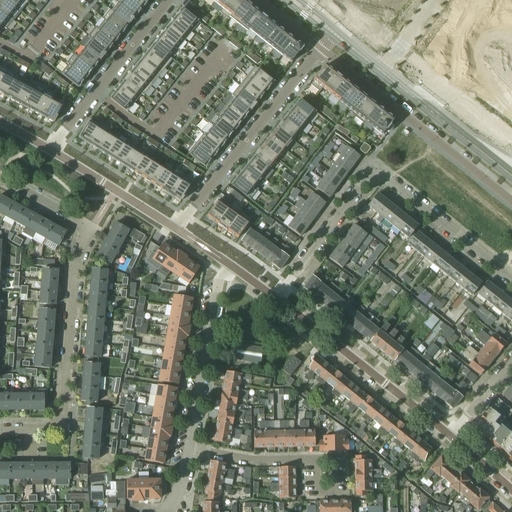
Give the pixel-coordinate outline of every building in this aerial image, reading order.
[(21,11),(6,0),(0,0),(0,9),(14,20),(21,11)] [(28,2),(24,0),(6,0),(21,11),(28,2)] [(143,7),(133,0),(121,0),(119,3),(136,16),(137,16),(140,13),(139,12),(143,7)] [(185,0),(182,4),(187,8),(191,4),(186,0),(185,0)] [(219,12),(220,13),(229,0),(215,0),(214,2),(222,9),(219,12)] [(229,0),(220,13),(228,19),(243,1),(242,0),(229,0)] [(351,0),(345,9),(387,39),(415,0),(351,0)] [(243,1),(228,19),(228,20),(230,18),(238,24),(252,7),(243,1)] [(136,16),(119,3),(112,11),(110,9),(110,10),(128,25),(136,16)] [(246,31),(260,14),(252,7),(238,24),(246,31)] [(14,20),(0,9),(0,23),(6,29),(14,20)] [(182,9),(175,18),(192,32),(196,26),(199,22),(198,21),(182,9)] [(128,25),(110,10),(103,19),(121,34),(128,25)] [(32,21),(36,16),(32,12),(28,17),(32,21)] [(256,36),(268,21),(260,14),(246,31),(247,31),(248,29),(256,36)] [(169,23),(167,26),(168,27),(185,41),(186,40),(192,32),(175,18),(171,23),(170,22),(169,23)] [(121,34),(103,19),(102,19),(104,21),(98,29),(96,27),(96,28),(114,43),(121,34)] [(25,29),(29,24),(25,21),(21,26),(25,29)] [(277,27),(268,21),(256,36),(265,43),(277,27)] [(168,27),(160,36),(175,48),(185,41),(168,27)] [(277,27),(265,43),(273,49),(285,34),(277,27)] [(110,48),(114,43),(96,28),(89,37),(107,51),(108,52),(111,48),(110,48)] [(13,36),(17,39),(22,33),(18,30),(13,36)] [(78,34),(74,31),(69,36),(74,40),(78,34)] [(285,34),(273,49),(282,56),(294,41),(285,34)] [(13,36),(8,42),(11,44),(13,45),(17,39),(13,36)] [(160,36),(153,45),(172,60),(173,59),(169,56),(170,55),(175,48),(160,36)] [(90,38),(83,47),(100,60),(107,51),(89,37),(88,37),(90,38)] [(229,42),(234,46),(237,43),(238,42),(233,38),(229,42)] [(294,41),(282,56),(291,63),(303,48),(294,41)] [(149,50),(146,54),(165,69),(172,60),(153,45),(149,50)] [(93,69),(100,60),(83,47),(85,49),(78,57),(74,54),(93,69)] [(86,78),(93,69),(74,54),(67,63),(86,78)] [(146,54),(139,63),(158,78),(165,69),(146,54)] [(254,56),(251,60),(256,64),(259,60),(255,56),(254,56)] [(136,67),(132,72),(151,87),(158,78),(139,63),(138,62),(136,65),(135,66),(136,67)] [(86,78),(67,63),(68,65),(61,74),(78,87),(79,87),(80,88),(83,84),(82,83),(86,78)] [(310,85),(319,92),(334,73),(325,66),(310,85)] [(52,71),(47,67),(44,71),(43,72),(48,76),(52,71)] [(255,67),(247,77),(265,92),(270,86),(270,87),(271,87),(272,85),(274,84),(273,83),(273,82),(258,70),(255,67)] [(7,70),(0,83),(0,93),(5,97),(14,80),(17,75),(7,70)] [(132,72),(125,81),(142,94),(151,87),(132,72)] [(343,80),(334,73),(319,92),(320,92),(323,88),(331,95),(343,80)] [(242,83),(239,86),(258,101),(265,92),(247,77),(242,83)] [(24,85),(14,80),(5,97),(15,102),(26,81),(26,80),(24,85)] [(66,88),(69,85),(63,80),(60,84),(66,88)] [(343,80),(331,95),(339,102),(351,86),(343,80)] [(36,86),(26,81),(15,102),(24,107),(36,86)] [(125,81),(118,90),(135,103),(142,94),(125,81)] [(36,86),(24,107),(34,112),(46,89),(47,89),(37,83),(36,86)] [(239,86),(232,95),(250,110),(254,106),(258,101),(239,86)] [(360,93),(351,86),(339,102),(348,108),(360,93)] [(46,89),(34,112),(43,117),(53,100),(56,94),(46,89)] [(111,95),(110,97),(111,98),(110,98),(125,111),(127,112),(135,103),(118,90),(117,91),(114,94),(113,93),(111,95)] [(354,117),(355,117),(368,100),(360,93),(348,108),(356,115),(354,117)] [(231,100),(226,106),(243,120),(250,110),(232,95),(231,96),(233,97),(231,100)] [(310,104),(313,99),(309,95),(305,100),(310,104)] [(315,108),(319,103),(313,99),(310,104),(315,108)] [(53,100),(43,117),(53,123),(59,112),(61,113),(65,108),(62,106),(63,106),(53,100)] [(309,123),(308,121),(315,112),(300,100),(292,110),(309,123)] [(377,106),(368,100),(355,117),(363,124),(377,106)] [(217,113),(216,114),(235,129),(240,124),(241,124),(244,121),(243,120),(226,106),(219,115),(217,113)] [(363,124),(365,122),(373,128),(385,113),(377,106),(363,124)] [(302,133),(309,123),(292,110),(285,118),(285,119),(302,133)] [(330,113),(327,117),(332,121),(335,116),(330,112),(330,113)] [(391,125),(394,120),(385,113),(373,128),(382,136),(385,131),(387,132),(387,133),(388,133),(388,132),(392,127),(393,127),(392,126),(391,125)] [(212,119),(209,123),(228,139),(235,129),(216,114),(212,119)] [(194,118),(190,123),(195,127),(199,122),(194,118)] [(302,133),(285,119),(277,128),(294,142),(302,133)] [(84,129),(80,136),(80,139),(88,144),(101,124),(101,123),(99,125),(90,120),(89,122),(88,122),(83,128),(84,129)] [(204,134),(203,134),(220,148),(222,146),(223,144),(228,139),(209,123),(209,124),(213,127),(212,127),(206,135),(204,134)] [(101,124),(88,144),(98,150),(110,129),(105,126),(101,124)] [(294,142),(277,128),(270,138),(287,151),(294,142)] [(325,128),(321,133),(326,136),(330,131),(325,128)] [(110,129),(98,150),(107,156),(119,135),(118,137),(116,136),(109,132),(111,130),(110,129)] [(350,132),(345,129),(344,129),(341,133),(347,137),(350,132)] [(200,139),(196,144),(213,157),(217,152),(218,153),(220,151),(221,149),(220,148),(203,134),(200,139)] [(119,135),(107,156),(116,161),(129,141),(125,139),(119,135)] [(314,142),(319,146),(322,141),(318,137),(314,142)] [(262,147),(277,159),(284,150),(286,152),(287,151),(270,138),(262,147)] [(129,141),(116,161),(125,167),(137,149),(128,143),(129,141)] [(175,142),(171,147),(176,151),(180,146),(175,142)] [(196,144),(188,153),(190,155),(195,159),(194,160),(199,164),(200,163),(205,167),(213,157),(196,144)] [(370,148),(364,144),(359,150),(365,155),(370,148)] [(262,147),(258,152),(257,151),(254,154),(255,155),(255,156),(270,168),(277,159),(262,147)] [(347,147),(341,155),(354,165),(360,156),(347,147)] [(137,149),(125,167),(134,173),(146,154),(140,151),(137,149)] [(146,154),(134,173),(143,179),(155,160),(146,154)] [(347,173),(354,165),(341,155),(334,164),(347,173)] [(270,168),(255,156),(247,166),(264,179),(263,177),(270,168)] [(155,160),(143,179),(152,184),(164,166),(163,166),(162,168),(154,162),(155,160)] [(315,167),(317,164),(313,160),(307,168),(314,174),(317,171),(316,169),(315,167)] [(341,181),(347,173),(334,164),(328,172),(341,181)] [(164,166),(152,184),(162,190),(173,172),(172,171),(164,166)] [(241,174),(240,175),(258,190),(259,190),(257,188),(264,179),(247,166),(241,174)] [(292,171),(297,175),(301,170),(296,166),(292,171)] [(173,172),(162,190),(171,196),(184,175),(183,175),(182,176),(182,177),(173,172)] [(335,190),(341,181),(328,172),(322,180),(335,190)] [(184,175),(171,196),(180,202),(186,193),(187,194),(192,187),(190,186),(192,182),(193,181),(190,179),(184,175)] [(258,190),(240,175),(235,180),(234,180),(231,183),(232,184),(232,185),(251,200),(258,190)] [(302,181),(307,185),(310,180),(305,177),(302,181)] [(335,190),(322,180),(316,189),(329,198),(335,190)] [(376,212),(386,200),(378,193),(367,206),(376,212)] [(215,206),(207,217),(217,224),(230,206),(222,201),(224,197),(221,194),(213,204),(215,206)] [(244,198),(238,194),(236,198),(241,202),(244,198)] [(319,212),(325,203),(312,194),(306,202),(319,212)] [(0,213),(5,217),(12,203),(0,196),(0,213)] [(313,220),(319,212),(306,202),(301,198),(294,206),(300,210),(313,220)] [(379,215),(375,220),(380,224),(384,219),(394,206),(386,200),(376,212),(379,215)] [(15,222),(22,209),(12,203),(5,217),(15,222)] [(227,231),(230,227),(241,211),(240,211),(239,213),(230,206),(217,224),(227,231)] [(394,206),(384,219),(392,225),(402,213),(394,206)] [(25,228),(32,214),(22,209),(15,222),(25,228)] [(300,210),(294,219),(307,228),(313,220),(300,210)] [(246,215),(241,211),(230,227),(227,231),(237,238),(251,219),(246,215)] [(392,225),(400,232),(410,219),(402,213),(392,225)] [(35,233),(42,220),(32,214),(25,228),(35,233)] [(300,237),(307,228),(294,219),(287,227),(300,237)] [(418,226),(410,219),(400,232),(408,238),(418,226)] [(45,239),(52,225),(42,220),(35,233),(45,239)] [(115,223),(110,234),(122,241),(126,235),(141,242),(145,235),(125,224),(123,227),(115,223)] [(52,225),(45,239),(58,246),(65,233),(52,225)] [(354,225),(347,233),(360,243),(366,247),(373,239),(366,234),(354,225)] [(250,230),(246,235),(242,242),(250,247),(258,236),(262,229),(259,227),(254,233),(250,230)] [(417,232),(407,244),(415,251),(425,238),(417,232)] [(250,247),(257,253),(266,241),(270,235),(267,233),(262,239),(258,236),(250,247)] [(347,233),(341,242),(354,251),(360,256),(366,247),(360,243),(347,233)] [(122,241),(110,234),(103,246),(118,253),(121,249),(119,248),(122,241)] [(257,253),(265,259),(273,247),(278,241),(275,238),(270,245),(266,241),(257,253)] [(425,238),(415,251),(423,257),(433,245),(425,238)] [(360,256),(354,251),(341,242),(335,250),(348,260),(354,264),(356,262),(360,256)] [(152,252),(146,262),(158,270),(171,250),(162,244),(155,254),(152,252)] [(265,259),(272,264),(281,252),(285,246),(282,244),(277,250),(273,247),(265,259)] [(380,244),(374,252),(378,256),(384,248),(380,244)] [(272,265),(280,270),(289,258),(285,256),(290,248),(286,245),(285,246),(281,252),(272,264),(272,265)] [(441,251),(433,245),(423,257),(431,264),(441,251)] [(116,258),(118,253),(103,246),(97,256),(111,264),(114,257),(116,258)] [(158,270),(157,271),(166,277),(170,271),(182,254),(176,251),(175,252),(171,250),(158,270)] [(335,250),(329,259),(342,268),(348,260),(335,250)] [(449,258),(441,251),(431,264),(439,270),(449,258)] [(375,260),(378,256),(374,252),(367,261),(371,264),(375,260)] [(187,258),(182,254),(170,271),(180,277),(190,262),(186,260),(187,258)] [(449,258),(439,270),(447,276),(457,264),(449,258)] [(130,260),(125,272),(130,274),(135,263),(130,260)] [(367,261),(361,269),(365,272),(371,264),(367,261)] [(180,277),(189,284),(199,268),(190,262),(180,277)] [(465,270),(457,264),(447,276),(455,283),(465,270)] [(43,269),(42,281),(57,282),(58,270),(43,269)] [(92,270),(91,283),(106,284),(108,284),(109,278),(107,278),(107,271),(92,270)] [(465,270),(455,283),(463,289),(474,277),(465,270)] [(312,276),(303,288),(311,295),(311,294),(324,278),(325,277),(321,274),(317,279),(312,276)] [(482,283),(474,277),(463,289),(472,296),(482,283)] [(324,278),(311,294),(319,300),(328,289),(329,288),(327,287),(326,288),(323,285),(324,284),(325,284),(328,280),(324,278)] [(42,281),(41,292),(56,294),(57,282),(42,281)] [(485,300),(495,288),(487,281),(477,294),(485,300)] [(91,283),(90,295),(107,296),(108,291),(106,290),(106,284),(91,283)] [(328,289),(319,300),(326,306),(335,295),(336,294),(339,290),(335,286),(332,284),(329,288),(328,289)] [(400,289),(396,286),(388,295),(392,299),(400,289)] [(485,300),(493,307),(503,294),(495,288),(485,300)] [(335,295),(326,306),(333,312),(342,301),(343,300),(342,298),(341,300),(337,297),(339,295),(340,296),(342,292),(339,290),(336,294),(335,295)] [(420,294),(417,297),(421,301),(424,297),(427,293),(423,290),(420,294)] [(56,294),(41,292),(40,304),(47,304),(47,307),(53,308),(53,305),(55,305),(56,294)] [(503,294),(493,307),(501,313),(511,301),(503,294)] [(90,295),(89,307),(104,308),(105,301),(107,302),(107,296),(90,295)] [(174,295),(172,306),(190,309),(192,298),(174,295)] [(342,301),(333,312),(341,318),(349,307),(350,305),(349,304),(348,305),(345,303),(346,301),(347,302),(350,298),(346,295),(343,300),(342,301)] [(385,298),(380,303),(385,307),(389,301),(385,298)] [(349,307),(341,318),(348,323),(357,313),(358,311),(356,310),(355,311),(352,309),(353,307),(354,307),(357,304),(354,301),(350,305),(349,307)] [(501,313),(509,320),(511,316),(511,301),(501,313)] [(188,320),(190,309),(172,306),(170,317),(188,320)] [(47,307),(47,310),(40,309),(39,321),(54,323),(55,311),(53,311),(53,308),(47,307)] [(89,307),(88,319),(105,321),(106,315),(104,315),(104,308),(89,307)] [(357,313),(348,323),(348,324),(355,329),(364,318),(365,317),(363,316),(362,317),(359,315),(361,313),(362,313),(364,310),(361,307),(358,311),(357,313)] [(452,326),(459,319),(447,309),(441,317),(452,326)] [(364,318),(355,329),(356,330),(362,335),(371,324),(376,319),(368,313),(365,317),(364,318)] [(432,315),(424,325),(431,330),(439,320),(432,315)] [(188,331),(189,325),(187,324),(188,320),(170,317),(168,328),(188,331)] [(88,319),(87,332),(102,333),(103,326),(105,326),(105,321),(88,319)] [(371,324),(362,335),(363,335),(369,341),(379,329),(378,328),(377,329),(374,326),(375,325),(376,325),(379,322),(376,319),(371,324)] [(39,321),(38,333),(53,334),(54,323),(39,321)] [(369,341),(377,348),(387,336),(383,333),(384,332),(389,326),(385,322),(379,329),(369,341)] [(440,335),(447,341),(454,333),(453,332),(447,327),(443,331),(440,335)] [(187,337),(188,331),(168,328),(166,338),(185,341),(185,337),(187,337)] [(393,329),(388,335),(387,336),(377,348),(385,355),(395,343),(391,339),(397,332),(393,329)] [(499,352),(506,344),(494,334),(491,339),(481,331),(478,335),(499,352)] [(86,344),(103,346),(104,340),(102,340),(102,333),(87,332),(86,344)] [(38,333),(37,344),(52,345),(53,334),(38,333)] [(493,360),(499,352),(478,335),(475,339),(484,347),(481,350),(493,360)] [(400,337),(395,343),(385,355),(393,361),(394,360),(403,349),(399,346),(404,340),(400,337)] [(183,352),(185,341),(166,338),(165,349),(183,352)] [(37,344),(36,355),(51,357),(52,345),(37,344)] [(87,357),(86,360),(93,361),(93,358),(100,358),(101,351),(103,351),(103,346),(86,344),(85,357),(87,357)] [(236,360),(260,364),(263,348),(239,344),(236,360)] [(425,353),(431,358),(439,349),(433,344),(425,353)] [(444,354),(446,352),(448,349),(444,346),(440,351),(444,354)] [(403,349),(394,360),(401,366),(413,351),(414,350),(411,347),(408,351),(408,352),(407,353),(404,351),(405,350),(403,348),(403,349)] [(466,351),(486,368),(493,360),(481,350),(478,354),(469,347),(466,351)] [(165,349),(163,360),(181,363),(183,352),(165,349)] [(421,357),(413,351),(401,366),(408,372),(417,362),(418,360),(421,357)] [(471,362),(468,366),(479,376),(486,368),(466,351),(462,355),(471,362)] [(408,372),(416,378),(426,366),(432,359),(431,358),(425,353),(424,353),(421,357),(418,360),(417,362),(408,372)] [(51,357),(36,355),(35,367),(50,368),(51,357)] [(311,360),(312,361),(307,368),(309,369),(306,373),(302,377),(306,380),(309,376),(313,372),(322,361),(315,355),(313,356),(311,358),(311,360)] [(283,371),(291,377),(301,363),(294,357),(283,371)] [(83,377),(98,378),(100,378),(101,373),(99,373),(99,365),(92,364),(93,361),(86,360),(86,364),(84,364),(83,377)] [(179,374),(181,363),(163,360),(161,371),(179,374)] [(317,383),(320,378),(330,367),(322,361),(313,372),(317,376),(313,380),(317,383)] [(424,368),(416,378),(423,384),(432,373),(433,372),(436,368),(433,365),(430,369),(430,370),(429,371),(426,369),(427,368),(426,366),(424,368)] [(337,373),(330,367),(320,378),(317,383),(320,385),(324,381),(328,385),(337,373)] [(159,381),(177,384),(179,374),(161,371),(159,381)] [(432,373),(423,384),(430,390),(439,379),(440,378),(444,374),(440,371),(437,375),(438,376),(437,377),(433,375),(434,373),(433,372),(432,373)] [(226,372),(224,381),(240,384),(240,380),(251,381),(251,376),(226,372)] [(470,372),(465,378),(473,384),(478,378),(470,372)] [(345,380),(337,373),(328,385),(332,388),(329,392),(333,395),(345,380)] [(82,389),(99,390),(100,385),(98,385),(98,378),(83,377),(82,389)] [(439,379),(430,390),(438,396),(446,385),(447,384),(448,384),(451,380),(448,377),(445,381),(445,382),(444,383),(441,381),(442,379),(440,378),(439,379)] [(290,378),(286,383),(291,386),(295,382),(290,378)] [(345,380),(333,395),(336,398),(339,394),(344,397),(353,386),(345,380)] [(224,381),(223,391),(248,395),(248,391),(239,390),(240,384),(224,381)] [(445,402),(445,403),(453,409),(462,397),(459,395),(464,388),(467,384),(463,381),(460,384),(458,386),(458,387),(454,391),(445,402)] [(446,385),(438,396),(445,402),(454,391),(458,387),(458,386),(455,383),(452,387),(453,388),(451,389),(448,387),(449,385),(447,384),(446,385)] [(151,384),(150,395),(156,396),(174,399),(176,388),(158,385),(151,384)] [(361,392),(353,386),(344,397),(348,401),(345,405),(348,408),(361,392)] [(99,396),(99,390),(82,389),(81,401),(86,402),(86,405),(93,406),(93,403),(96,403),(97,396),(99,396)] [(38,394),(31,394),(31,410),(43,410),(43,402),(47,402),(46,391),(38,391),(38,394)] [(222,391),(220,401),(236,403),(237,399),(247,401),(248,395),(223,391),(222,392),(222,391)] [(368,398),(361,392),(348,408),(347,409),(350,412),(355,406),(359,410),(368,398)] [(11,393),(5,393),(5,410),(18,410),(18,394),(11,395),(11,393)] [(25,394),(18,394),(18,410),(31,410),(31,394),(31,393),(25,393),(25,394)] [(150,395),(148,405),(149,406),(155,407),(172,410),(174,399),(156,396),(150,395)] [(368,398),(359,410),(363,413),(360,417),(364,420),(376,405),(368,398)] [(511,409),(499,399),(477,426),(478,429),(491,441),(502,428),(497,423),(499,421),(504,425),(511,415),(511,409)] [(220,401),(219,411),(244,415),(245,411),(235,410),(236,403),(220,401)] [(134,403),(126,402),(125,406),(124,412),(133,414),(134,403)] [(384,411),(376,405),(364,420),(367,423),(371,419),(375,422),(384,411)] [(171,416),(172,410),(155,407),(153,417),(171,421),(171,416)] [(86,408),(85,421),(102,423),(103,417),(101,417),(102,409),(86,408)] [(219,411),(217,421),(233,424),(233,419),(243,421),(244,415),(219,411)] [(392,417),(384,411),(375,422),(379,426),(376,430),(379,433),(392,417)] [(170,425),(171,421),(153,417),(151,428),(171,432),(172,425),(170,425)] [(392,417),(379,433),(383,436),(386,432),(391,435),(400,424),(392,417)] [(85,421),(84,434),(99,435),(100,428),(102,428),(102,423),(85,421)] [(217,422),(216,430),(241,435),(241,431),(232,429),(233,424),(217,421),(217,422)] [(289,422),(284,422),(285,448),(295,447),(294,431),(294,421),(289,422)] [(295,447),(305,447),(304,421),(299,421),(300,431),(294,431),(295,447)] [(309,421),(304,421),(305,447),(315,447),(314,431),(309,431),(309,421)] [(254,448),(264,448),(264,422),(259,422),(260,432),(254,432),(254,448)] [(264,422),(264,448),(275,448),(274,432),(269,432),(269,422),(264,422)] [(275,448),(285,448),(284,422),(279,422),(280,432),(274,432),(275,448)] [(408,430),(400,424),(391,435),(395,438),(391,443),(395,446),(408,430)] [(503,426),(502,428),(491,441),(500,450),(511,434),(511,427),(509,431),(503,426)] [(168,438),(170,438),(171,432),(151,428),(149,439),(167,442),(168,438)] [(240,440),(241,435),(216,430),(214,442),(229,445),(230,438),(240,440)] [(401,444),(406,447),(415,436),(408,430),(395,446),(389,452),(394,456),(400,449),(398,448),(401,444)] [(84,434),(83,446),(100,447),(101,442),(99,441),(99,435),(84,434)] [(511,434),(500,450),(508,457),(511,452),(511,434)] [(423,443),(415,436),(406,447),(410,451),(407,455),(411,458),(423,443)] [(335,452),(334,437),(323,437),(323,441),(319,442),(319,452),(328,452),(335,452)] [(349,452),(349,445),(349,441),(344,441),(344,437),(334,437),(335,452),(345,452),(349,452)] [(165,453),(167,442),(149,439),(147,450),(165,453)] [(424,462),(427,454),(427,455),(429,454),(431,452),(431,449),(423,443),(411,458),(415,462),(419,458),(424,462)] [(100,453),(100,447),(83,446),(82,458),(97,460),(98,453),(100,453)] [(165,453),(147,450),(145,461),(163,464),(165,453)] [(367,457),(356,457),(356,461),(355,461),(356,471),(371,471),(371,461),(367,461),(367,457)] [(435,472),(439,476),(440,475),(447,467),(449,465),(448,464),(448,465),(441,458),(424,477),(428,480),(435,472)] [(401,471),(407,464),(402,460),(396,468),(401,471)] [(225,470),(226,464),(210,461),(209,471),(234,476),(235,471),(225,470)] [(0,479),(9,479),(9,464),(0,463),(0,479)] [(43,463),(32,464),(32,479),(43,479),(43,463)] [(55,463),(43,463),(43,479),(55,479),(55,463)] [(55,463),(55,479),(55,485),(68,485),(68,479),(70,479),(69,463),(55,463)] [(20,464),(9,464),(9,479),(20,479),(20,464)] [(32,464),(20,464),(20,479),(32,479),(32,464)] [(79,464),(79,474),(87,474),(87,464),(79,464)] [(447,467),(440,475),(444,479),(451,485),(460,475),(455,470),(453,472),(447,467)] [(280,474),(280,479),(295,479),(295,468),(269,468),(269,474),(280,474)] [(209,471),(207,481),(222,483),(232,485),(233,481),(234,476),(209,471)] [(371,471),(356,471),(356,482),(372,482),(372,476),(381,476),(381,471),(371,471)] [(454,488),(459,492),(468,482),(469,481),(468,481),(467,481),(461,475),(460,474),(460,475),(451,485),(443,493),(447,496),(454,488)] [(270,484),(270,489),(295,488),(295,479),(280,479),(280,484),(270,484)] [(138,500),(138,480),(126,480),(126,485),(127,499),(132,499),(132,501),(138,500)] [(149,498),(149,480),(138,480),(138,500),(144,500),(144,499),(149,498)] [(160,480),(149,480),(149,498),(160,498),(160,480)] [(219,498),(220,494),(222,483),(207,481),(205,491),(209,492),(208,497),(219,498)] [(110,491),(107,491),(107,493),(107,501),(107,508),(112,508),(111,511),(124,511),(125,511),(124,504),(125,504),(125,482),(114,482),(110,482),(110,491)] [(372,482),(356,482),(356,492),(356,496),(367,496),(367,492),(372,492),(372,482)] [(468,504),(469,503),(478,493),(472,488),(473,486),(468,482),(459,492),(463,496),(461,499),(468,504)] [(296,499),(295,488),(270,489),(270,493),(280,493),(280,499),(296,499)] [(480,491),(478,493),(469,503),(477,509),(478,508),(482,511),(490,502),(486,499),(487,498),(480,492),(480,491)] [(103,501),(103,492),(90,492),(90,501),(103,501)] [(218,511),(218,502),(219,498),(208,497),(207,502),(203,502),(203,511),(218,511)] [(330,511),(330,509),(339,509),(339,501),(331,501),(319,501),(319,506),(315,506),(315,511),(330,511)] [(330,511),(353,511),(353,506),(349,506),(348,501),(339,501),(339,509),(330,509),(330,511)] [(485,511),(501,511),(493,503),(485,511)]
